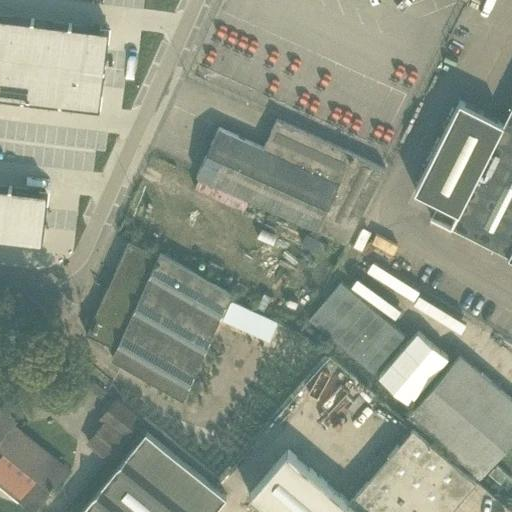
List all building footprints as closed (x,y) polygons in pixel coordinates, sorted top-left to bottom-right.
[(0,94),(98,107),(108,29),(0,14),(0,94)] [(460,100),(415,188),(459,210),(452,225),(509,253),(508,255),(511,256),(511,105),(504,122),(472,106),(460,100)] [(219,126),(197,174),(213,181),(255,200),(255,201),(346,243),(385,166),(347,149),(282,121),(277,118),(264,146),(219,126)] [(0,237),(43,243),(49,191),(0,184),(0,237)] [(231,292),(227,289),(207,277),(186,265),(129,239),(87,333),(117,347),(112,357),(184,397),(231,292)] [(309,318),(372,372),(404,335),(341,281),(309,318)] [(231,299),(223,316),(270,337),(278,319),(231,299)] [(417,330),(378,376),(408,402),(447,356),(417,330)] [(511,437),(511,396),(461,353),(408,415),(479,475),(511,437)] [(92,377),(86,384),(101,397),(107,390),(92,377)] [(101,417),(105,421),(88,441),(110,459),(142,419),(116,398),(101,417)] [(12,423),(16,418),(0,406),(0,402),(0,486),(18,500),(20,497),(34,508),(67,468),(12,423)] [(448,511),(476,479),(413,426),(349,501),(288,449),(249,495),(269,511),(448,511)] [(266,511),(234,486),(227,495),(146,430),(79,511),(266,511)] [(511,476),(497,463),(489,472),(507,488),(511,482),(511,476)]
